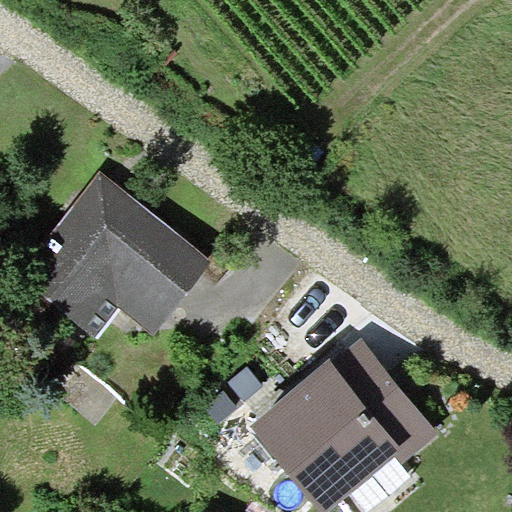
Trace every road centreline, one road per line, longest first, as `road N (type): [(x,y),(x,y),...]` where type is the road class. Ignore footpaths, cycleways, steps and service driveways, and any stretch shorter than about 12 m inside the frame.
road 1 (residential): [(511,380),(153,112),(0,47)]
road 2 (track): [(317,126),(453,0)]
